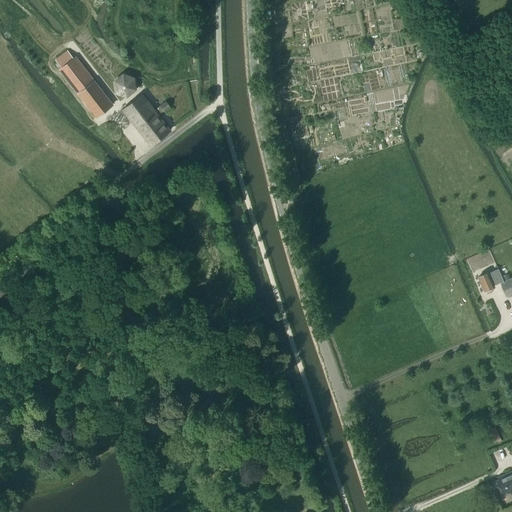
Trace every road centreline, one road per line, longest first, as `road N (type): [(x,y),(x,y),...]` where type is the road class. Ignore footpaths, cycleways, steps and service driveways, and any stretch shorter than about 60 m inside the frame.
road 1 (unclassified): [(349,511),(223,121),(218,0)]
road 2 (unclassified): [(378,511),(267,155),(248,0)]
road 3 (track): [(219,99),(0,271)]
